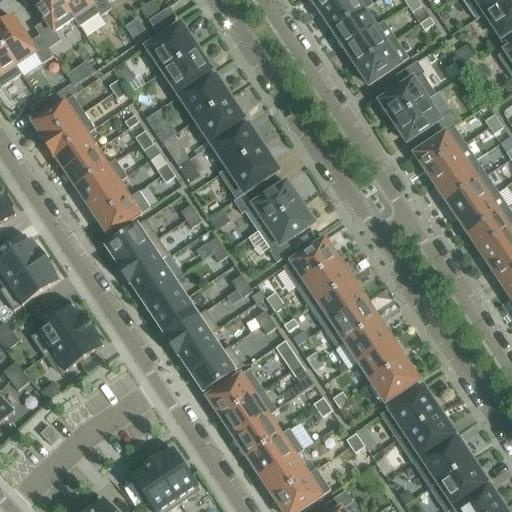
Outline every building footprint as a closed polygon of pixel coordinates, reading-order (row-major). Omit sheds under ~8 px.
[(61,0),(31,0),(39,12),(46,22),(46,23),(35,30),(40,38),(50,52),(62,44),(56,35),(74,22),(80,30),(81,30),(61,0)] [(61,0),(81,30),(100,17),(102,20),(113,12),(109,6),(104,0),(61,0)] [(310,0),(321,16),(344,0),(310,0)] [(368,0),(344,0),(321,16),(333,34),(365,13),(374,8),(368,0)] [(416,0),(408,0),(404,3),(408,9),(418,3),(416,0)] [(461,0),(477,23),(486,17),(485,17),(509,0),(461,0)] [(511,0),(509,0),(485,17),(486,17),(502,42),(511,34),(511,0)] [(418,3),(408,9),(413,16),(423,9),(418,3)] [(171,10),(150,24),(157,35),(178,21),(171,10)] [(365,13),(333,34),(337,40),(345,52),(377,31),(376,30),(365,13)] [(14,20),(0,29),(0,44),(22,78),(24,81),(44,68),(55,60),(50,52),(40,38),(31,45),(14,20)] [(430,21),(420,27),(425,34),(435,27),(430,21)] [(138,22),(126,30),(138,47),(150,39),(138,22)] [(377,31),(345,52),(353,63),(357,70),(397,43),(385,24),(376,30),(377,31)] [(188,37),(182,27),(147,50),(163,75),(198,52),(190,40),(191,39),(189,36),(188,37)] [(397,43),(357,70),(361,76),(370,88),(410,62),(397,43)] [(0,89),(2,92),(22,78),(0,44),(0,89)] [(470,47),(455,56),(463,68),(470,63),(477,58),(470,47)] [(511,49),(498,59),(511,79),(511,49)] [(207,64),(198,52),(163,75),(180,100),(216,75),(216,74),(214,75),(209,67),(207,64)] [(470,63),(463,68),(468,76),(476,71),(470,63)] [(403,89),(380,104),(393,124),(394,125),(428,102),(428,103),(437,98),(423,78),(425,76),(418,65),(397,79),(403,89)] [(126,67),(117,74),(126,87),(135,81),(126,67)] [(76,72),(67,78),(74,88),(83,83),(76,72)] [(217,76),(216,75),(180,100),(196,124),(231,100),(223,88),(221,85),(215,77),(217,76)] [(120,83),(110,89),(114,96),(124,89),(120,83)] [(485,84),(477,89),(484,99),(491,93),(485,84)] [(124,89),(114,96),(118,103),(128,96),(124,89)] [(52,97),(31,112),(38,123),(60,108),(52,97)] [(38,123),(33,126),(44,142),(43,142),(44,143),(85,116),(73,99),(60,108),(38,123)] [(231,100),(196,124),(212,148),(249,124),(248,122),(246,123),(241,116),(242,115),(240,112),(239,113),(231,100)] [(394,125),(393,124),(392,125),(394,128),(394,127),(401,138),(402,141),(404,140),(408,146),(433,129),(440,140),(455,130),(461,126),(453,114),(441,122),(428,103),(428,102),(394,125)] [(85,116),(44,143),(55,159),(95,132),(85,116)] [(495,118),(485,125),(490,131),(500,125),(495,118)] [(135,119),(125,125),(130,132),(140,125),(135,119)] [(249,124),(212,148),(228,172),(263,149),(255,137),(256,136),(254,133),(253,134),(248,126),(250,125),(249,124)] [(500,125),(490,131),(494,138),(504,131),(500,125)] [(440,140),(415,157),(426,173),(466,147),(455,130),(440,140)] [(95,132),(55,159),(55,160),(56,159),(66,174),(98,153),(88,138),(96,133),(95,132)] [(146,135),(136,141),(140,148),(150,141),(146,135)] [(173,139),(162,146),(168,154),(179,147),(173,139)] [(150,141),(140,148),(145,155),(155,148),(150,141)] [(477,163),(466,147),(426,173),(437,189),(477,163)] [(263,149),(228,172),(220,178),(237,203),(255,191),(280,174),(273,164),(274,164),(272,161),(271,161),(263,149)] [(98,153),(66,174),(77,190),(117,164),(116,163),(108,169),(98,153)] [(477,163),(437,189),(448,205),(488,179),(477,163)] [(117,164),(77,190),(87,206),(127,180),(117,164)] [(191,164),(180,171),(185,179),(196,171),(191,164)] [(167,167),(157,173),(162,180),(172,173),(167,167)] [(172,173),(162,180),(166,187),(176,180),(172,173)] [(488,179),(448,205),(458,221),(498,195),(488,179)] [(127,180),(87,206),(98,222),(130,201),(120,186),(128,180),(127,180)] [(237,203),(234,205),(242,217),(246,215),(259,234),(301,206),(302,207),(303,206),(302,203),(301,203),(295,193),(293,190),(292,191),(287,185),(263,202),(255,191),(237,203)] [(130,201),(98,222),(109,239),(141,218),(150,212),(139,195),(130,201)] [(498,195),(458,221),(469,237),(509,211),(498,195)] [(3,198),(0,200),(0,229),(16,218),(3,198)] [(301,206),(259,234),(272,254),(270,255),(277,266),(298,252),(292,242),(315,227),(302,207),(301,206)] [(181,215),(187,223),(197,217),(191,208),(181,215)] [(511,215),(509,211),(469,237),(480,253),(511,231),(511,215)] [(187,223),(192,232),(202,225),(203,225),(197,217),(187,223)] [(146,223),(107,249),(119,268),(118,268),(118,269),(159,242),(146,223)] [(511,231),(480,253),(490,269),(511,254),(511,231)] [(207,248),(213,257),(223,250),(217,241),(207,248)] [(159,242),(118,269),(131,288),(132,288),(164,266),(172,261),(159,242)] [(326,242),(283,271),(297,291),(340,263),(326,242)] [(0,293),(1,295),(47,264),(34,244),(0,266),(0,284),(4,290),(0,292),(0,293)] [(213,257),(219,266),(229,259),(223,250),(213,257)] [(511,277),(511,254),(490,269),(501,285),(511,277)] [(340,263),(297,291),(311,311),(353,283),(340,263)] [(47,264),(1,295),(14,314),(60,284),(47,264)] [(175,283),(164,266),(132,288),(137,295),(141,301),(144,304),(175,283)] [(501,285),(506,293),(506,292),(511,301),(511,300),(511,277),(501,285)] [(248,287),(242,278),(232,285),(238,293),(248,287)] [(175,283),(144,304),(156,323),(187,301),(175,283)] [(353,283),(311,311),(324,331),(366,303),(353,283)] [(238,293),(243,302),(253,295),(248,287),(238,293)] [(255,298),(253,300),(257,306),(266,301),(261,294),(255,298)] [(277,296),(267,302),(271,309),(281,302),(277,296)] [(187,301),(156,323),(161,331),(160,331),(164,336),(165,336),(167,339),(199,318),(187,301)] [(281,302),(271,309),(275,316),(285,309),(281,302)] [(366,303),(324,331),(338,352),(346,347),(346,346),(380,323),(366,303)] [(45,360),(91,329),(77,309),(32,340),(45,360)] [(167,339),(166,340),(179,360),(180,359),(212,338),(220,333),(207,313),(199,318),(167,339)] [(270,320),(266,314),(256,321),(262,329),(272,323),(270,320)] [(294,322),(284,329),(289,336),(299,329),(294,322)] [(267,337),(277,331),(272,323),(262,329),(267,337)] [(380,323),(346,346),(346,347),(359,366),(393,343),(393,344),(395,343),(387,330),(385,331),(380,323)] [(13,335),(5,325),(0,329),(0,344),(0,345),(13,335)] [(91,329),(45,360),(45,361),(49,358),(62,377),(104,349),(91,329)] [(305,334),(293,342),(298,349),(310,341),(305,334)] [(13,335),(0,345),(8,354),(20,344),(13,335)] [(212,338),(180,359),(192,376),(231,350),(231,349),(223,354),(212,338)] [(393,343),(359,366),(372,386),(406,363),(393,344),(393,343)] [(231,350),(192,376),(204,395),(244,369),(231,350)] [(317,356),(307,362),(311,369),(321,362),(317,356)] [(302,368),(297,361),(287,368),(292,374),(302,368)] [(321,362),(311,369),(315,376),(325,369),(321,362)] [(406,363),(372,386),(386,406),(420,384),(406,363)] [(24,374),(16,365),(4,375),(11,384),(24,374)] [(306,374),(302,368),(292,374),(296,381),(306,374)] [(264,393),(250,372),(208,401),(222,421),(264,393)] [(11,384),(19,394),(31,384),(24,374),(11,384)] [(55,386),(41,395),(48,405),(61,396),(55,386)] [(424,389),(381,418),(398,443),(441,414),(433,402),(431,399),(424,389)] [(277,413),(264,393),(222,421),(235,441),(277,413)] [(343,396),(333,402),(338,409),(348,402),(343,396)] [(0,428),(15,414),(0,399),(0,428)] [(328,408),(324,401),(314,408),(318,414),(328,408)] [(348,402),(338,409),(342,415),(352,409),(348,402)] [(333,414),(328,408),(318,414),(323,421),(333,414)] [(291,433),(290,432),(282,438),(270,419),(278,414),(277,413),(235,441),(248,461),(291,433)] [(441,414),(398,443),(414,468),(459,437),(458,436),(456,437),(451,430),(452,429),(450,426),(449,427),(441,414)] [(49,429),(41,437),(52,448),(61,440),(49,429)] [(364,429),(356,435),(357,437),(360,442),(361,444),(370,438),(364,429)] [(248,461),(254,470),(253,471),(255,474),(259,479),(259,480),(261,483),(262,482),(296,459),(304,454),(291,433),(248,461)] [(360,442),(357,437),(347,444),(351,450),(361,444),(360,442)] [(459,437),(414,468),(430,492),(473,463),(465,451),(466,450),(464,447),(463,448),(458,440),(460,439),(459,437)] [(365,450),(361,444),(351,450),(356,457),(365,450)] [(153,465),(181,507),(201,494),(173,452),(153,465)] [(317,473),(317,472),(309,478),(296,459),(262,482),(275,501),(317,473)] [(473,463),(430,492),(443,511),(452,511),(491,486),(491,485),(489,486),(483,478),(484,478),(482,475),(481,475),(473,463)] [(181,507),(153,465),(133,479),(155,511),(173,511),(179,508),(181,507)] [(275,501),(282,511),(303,511),(331,494),(317,473),(275,501)] [(491,486),(452,511),(454,511),(455,511),(505,511),(506,511),(498,499),(496,496),(490,488),(492,487),(491,486)] [(408,492),(399,498),(405,506),(414,501),(408,492)] [(343,511),(354,505),(346,494),(325,508),(327,511),(343,511)] [(93,511),(111,511),(103,503),(93,511)]
